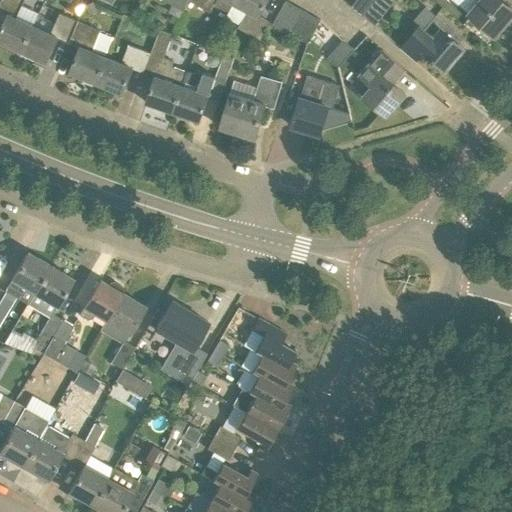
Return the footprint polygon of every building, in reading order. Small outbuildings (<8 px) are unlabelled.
[(0,40),(22,51),(35,24),(19,17),(26,0),(1,0),(0,4),(0,11),(8,15),(0,32),(0,40)] [(166,0),(184,10),(189,0),(166,0)] [(230,11),(235,0),(189,0),(184,10),(185,11),(191,0),(212,12),(216,4),(230,11)] [(260,15),(268,0),(235,0),(230,11),(234,4),(248,13),(239,27),(262,39),(271,21),(260,15)] [(291,33),(303,10),(286,0),(276,18),(274,23),(291,33)] [(375,0),(356,0),(352,7),(363,16),(375,0)] [(376,26),(388,10),(395,0),(375,0),(363,16),(376,26)] [(477,0),(467,12),(495,36),(511,16),(511,8),(502,0),(477,0)] [(87,6),(91,15),(99,11),(95,2),(87,6)] [(308,43),(321,20),(303,10),(291,33),(308,43)] [(69,43),(78,20),(61,13),(53,32),(35,24),(22,51),(47,62),(56,44),(58,38),(69,43)] [(457,33),(442,20),(436,15),(425,28),(420,23),(400,47),(417,61),(425,52),(446,70),(465,48),(453,38),(457,33)] [(97,83),(108,56),(94,50),(102,30),(78,20),(69,43),(81,47),(71,72),(97,83)] [(173,112),(188,71),(174,67),(175,62),(165,58),(174,34),(162,30),(153,53),(152,53),(144,73),(156,77),(147,102),(173,112)] [(340,66),(355,49),(344,39),(331,54),(329,56),(340,66)] [(144,73),(152,53),(131,45),(124,62),(108,56),(97,83),(123,93),(133,69),(144,73)] [(406,70),(406,69),(383,49),(360,77),(370,86),(363,95),(387,115),(406,93),(389,79),(400,65),(406,70)] [(222,98),(228,81),(205,73),(188,71),(173,112),(200,121),(210,94),(222,98)] [(255,138),(266,105),(276,108),(284,82),(263,76),(260,87),(235,80),(221,127),(255,138)] [(321,135),(330,104),(318,101),(324,80),(311,76),(304,97),(301,96),(292,126),(321,135)] [(27,303),(50,265),(28,252),(5,290),(27,303)] [(40,334),(41,335),(51,341),(63,320),(52,314),(63,296),(73,278),(50,265),(27,303),(50,317),(40,334)] [(93,318),(94,315),(106,322),(122,293),(122,292),(123,290),(122,286),(114,281),(111,282),(109,285),(100,279),(79,314),(88,319),(93,318)] [(124,341),(145,306),(122,293),(106,322),(101,330),(123,344),(112,363),(122,369),(135,348),(124,341)] [(196,315),(194,318),(180,310),(182,307),(173,301),(174,300),(172,300),(156,331),(176,342),(161,368),(188,384),(190,381),(197,370),(207,353),(194,346),(208,322),(196,315)] [(290,360),(291,360),(296,351),(281,343),(287,333),(258,317),(251,329),(263,337),(254,350),(261,354),(286,368),(290,360)] [(64,319),(63,320),(51,341),(44,353),(76,372),(86,356),(63,342),(73,324),(64,319)] [(42,356),(44,354),(34,348),(38,340),(36,339),(22,332),(21,335),(20,337),(12,332),(5,343),(33,353),(41,356),(42,356)] [(41,335),(38,340),(34,348),(44,354),(44,353),(51,341),(41,335)] [(213,350),(223,355),(229,345),(220,339),(213,350)] [(217,366),(223,355),(213,350),(207,360),(217,366)] [(297,364),(291,360),(290,360),(286,368),(261,354),(261,355),(252,371),(258,375),(282,389),(287,380),(288,381),(297,364)] [(85,360),(80,368),(92,375),(97,366),(85,360)] [(141,395),(148,385),(124,368),(117,378),(141,395)] [(242,387),(256,395),(279,409),(284,400),(285,401),(294,384),(288,381),(287,380),(282,389),(258,375),(252,371),(247,368),(237,385),(242,387)] [(197,370),(190,381),(200,387),(206,376),(197,370)] [(84,387),(90,377),(80,371),(74,382),(84,387)] [(291,404),(285,401),(284,400),(279,409),(256,395),(242,387),(233,404),(246,412),(277,429),(291,404)] [(0,420),(3,422),(15,402),(4,395),(0,401),(0,420)] [(12,428),(0,449),(0,452),(24,466),(39,438),(46,425),(46,424),(48,421),(25,408),(25,407),(15,402),(3,422),(12,428)] [(263,454),(277,429),(246,412),(237,429),(261,442),(256,450),(263,454)] [(178,418),(172,428),(179,432),(180,432),(185,422),(178,418)] [(88,435),(98,441),(105,429),(95,423),(88,435)] [(72,461),(84,440),(72,434),(70,438),(46,425),(39,438),(24,466),(48,479),(61,455),(72,461)] [(189,426),(183,437),(195,443),(201,433),(199,432),(190,427),(189,426)] [(214,437),(234,449),(241,437),(221,426),(214,437)] [(175,439),(179,432),(172,428),(169,435),(170,436),(175,439)] [(228,460),(234,449),(214,437),(208,448),(228,460)] [(93,505),(113,468),(90,455),(95,446),(84,440),(72,461),(82,467),(69,491),(93,505)] [(161,465),(168,454),(153,446),(144,462),(151,466),(148,472),(155,476),(161,465)] [(168,454),(161,465),(180,476),(187,464),(168,454)] [(258,472),(251,469),(248,476),(223,463),(218,472),(206,465),(201,474),(211,479),(219,484),(219,483),(244,498),(248,489),(258,472)] [(136,511),(154,480),(139,472),(135,479),(114,467),(113,468),(93,505),(106,511),(121,511),(125,505),(136,511)] [(153,489),(170,498),(175,488),(158,479),(153,489)] [(244,511),(255,493),(248,489),(244,498),(219,483),(219,484),(211,479),(202,496),(210,500),(230,511),(244,511)] [(164,509),(170,498),(153,489),(147,500),(164,509)] [(230,511),(210,500),(203,511),(195,511),(186,507),(186,508),(192,511),(230,511)]
